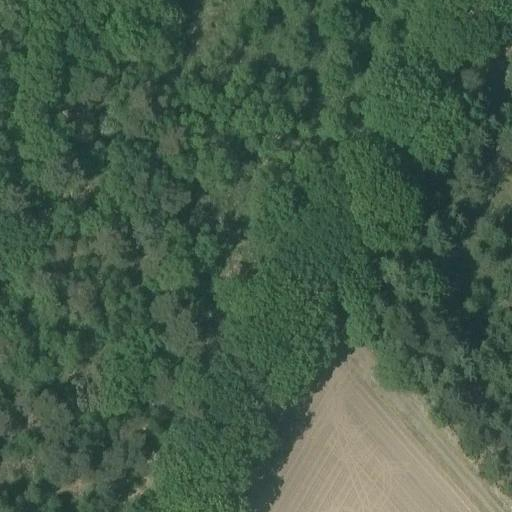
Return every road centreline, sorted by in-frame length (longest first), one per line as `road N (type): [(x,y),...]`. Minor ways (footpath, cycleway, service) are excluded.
road 1 (track): [(314,294),(501,511)]
road 2 (track): [(314,294),(295,311),(182,511)]
